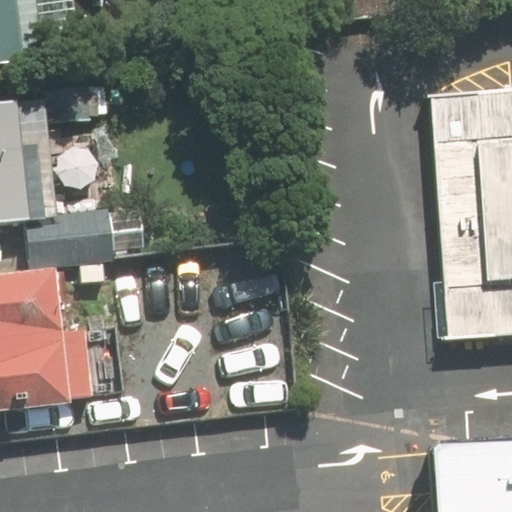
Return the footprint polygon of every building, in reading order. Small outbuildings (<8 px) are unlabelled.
[(30,0),(0,0),(0,82),(37,80),(30,0)] [(511,83),(428,90),(448,342),(511,336),(511,83)] [(29,261),(142,251),(137,200),(108,203),(107,187),(56,192),(48,102),(0,106),(0,221),(26,219),(29,261)] [(0,410),(91,404),(87,336),(59,338),(55,272),(0,275),(0,410)] [(511,511),(511,441),(427,448),(431,511),(511,511)]
